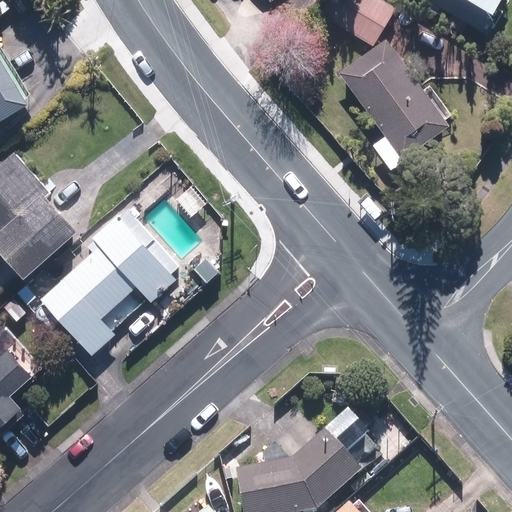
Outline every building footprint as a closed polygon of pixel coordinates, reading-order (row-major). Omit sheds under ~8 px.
[(389,0),(327,0),(320,12),(376,46),(400,6),(389,0)] [(505,0),(432,0),(484,33),(505,0)] [(395,36),(346,70),(391,135),(378,144),(393,166),(456,124),(395,36)] [(0,126),(42,100),(7,44),(0,48),(0,126)] [(86,225),(19,152),(0,169),(0,243),(30,276),(86,225)] [(50,300),(100,352),(122,330),(109,316),(143,284),(155,298),(188,266),(131,206),(98,238),(107,246),(50,300)] [(226,266),(212,253),(196,270),(210,283),(226,266)] [(8,355),(0,346),(0,429),(2,432),(33,404),(21,392),(43,371),(19,345),(8,355)] [(317,511),(318,511),(372,465),(332,429),(302,458),(242,466),(248,511),(317,511)] [(367,511),(356,499),(342,511),(367,511)]
